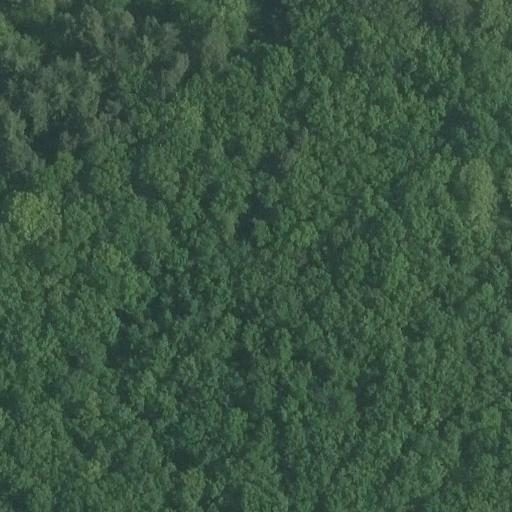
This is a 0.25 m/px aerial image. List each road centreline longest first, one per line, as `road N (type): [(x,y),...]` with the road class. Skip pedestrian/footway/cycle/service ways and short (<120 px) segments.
road 1 (track): [(511,77),(281,16),(154,0)]
road 2 (track): [(269,14),(0,177)]
